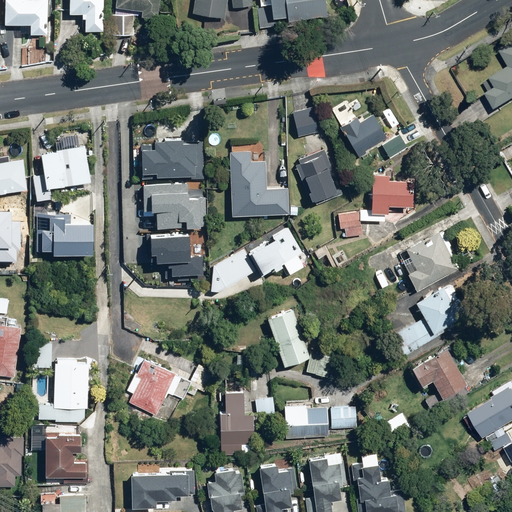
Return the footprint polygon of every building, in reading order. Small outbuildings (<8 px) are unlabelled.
[(41,36),(43,1),(23,0),(0,0),(0,25),(27,27),(26,36),(41,36)] [(100,32),(100,0),(62,0),(62,16),(78,16),(77,20),(81,21),(80,32),(100,32)] [(155,0),(110,0),(110,11),(138,12),(137,20),(155,20),(155,0)] [(190,0),(189,17),(225,19),(226,0),(190,0)] [(322,16),(319,0),(264,0),(267,23),(322,16)] [(491,109),(511,95),(511,42),(498,51),(506,65),(486,77),(492,86),(481,93),(491,109)] [(386,107),(380,112),(390,127),(396,123),(386,107)] [(312,109),(290,109),(290,136),(312,135),(312,109)] [(384,136),(367,112),(354,120),(351,117),(340,124),(346,132),(340,136),(353,156),(384,136)] [(141,138),(140,173),(204,175),(205,140),(194,139),(195,131),(156,130),(156,138),(141,138)] [(405,147),(397,134),(379,145),(387,158),(405,147)] [(88,141),(46,147),(50,180),(93,174),(88,141)] [(340,192),(320,148),(288,162),(306,202),(330,191),(332,195),(340,192)] [(248,152),(224,152),(225,216),(284,215),(284,189),(263,189),(263,163),(248,163),(248,152)] [(0,190),(28,186),(24,156),(0,158),(0,190)] [(382,205),(405,205),(406,175),(365,175),(365,208),(356,208),(356,213),(337,213),(337,236),(357,236),(357,220),(382,220),(382,205)] [(186,183),(143,181),(142,225),(200,227),(201,200),(186,200),(186,183)] [(10,194),(10,202),(26,201),(25,192),(10,194)] [(52,204),(51,212),(69,212),(70,204),(52,204)] [(402,294),(410,289),(411,291),(459,264),(447,242),(463,234),(453,215),(398,245),(410,268),(401,273),(403,276),(394,280),(402,294)] [(35,255),(90,258),(92,221),(37,218),(35,255)] [(301,251),(285,226),(246,252),(242,246),(201,274),(214,293),(249,270),(254,277),(276,263),(285,277),(301,266),(294,256),(301,251)] [(183,237),(141,236),(141,262),(160,262),(160,281),(182,282),(183,237)] [(397,355),(457,323),(438,288),(410,302),(420,320),(387,337),(397,355)] [(0,308),(0,370),(19,372),(24,318),(12,317),(12,310),(0,308)] [(289,309),(261,319),(277,367),(305,358),(289,309)] [(130,319),(126,325),(138,333),(143,326),(130,319)] [(463,384),(443,348),(406,369),(415,386),(425,380),(436,399),(463,384)] [(35,418),(55,419),(89,421),(90,395),(94,395),(95,384),(91,384),(92,353),(58,351),(56,401),(36,400),(35,418)] [(330,354),(308,352),(306,375),(327,377),(330,354)] [(232,353),(231,364),(246,365),(246,354),(232,353)] [(177,372),(139,356),(124,390),(129,392),(125,401),(152,413),(161,392),(167,394),(177,372)] [(212,371),(196,364),(187,382),(202,390),(212,371)] [(186,382),(178,378),(172,394),(180,397),(186,382)] [(511,419),(511,381),(464,413),(482,440),(511,419)] [(239,392),(219,392),(219,412),(215,412),(215,453),(251,454),(251,444),(247,444),(247,424),(249,424),(249,414),(239,414),(239,392)] [(326,406),(280,404),(279,436),(324,438),(326,406)] [(328,405),(327,426),(354,427),(355,406),(328,405)] [(49,426),(48,432),(33,431),(33,445),(48,446),(47,469),(89,471),(90,457),(77,456),(78,445),(85,445),(86,427),(49,426)] [(23,472),(24,433),(2,432),(1,441),(0,441),(0,483),(17,484),(18,472),(23,472)] [(511,464),(511,435),(508,438),(499,444),(511,464)] [(357,454),(359,463),(350,464),(354,502),(358,501),(359,511),(403,511),(401,486),(384,488),(383,477),(379,478),(378,466),(376,452),(357,454)] [(340,454),(302,460),(308,496),(302,497),(304,511),(327,511),(326,501),(336,499),(334,485),(345,484),(340,454)] [(270,463),(253,466),(257,490),(254,490),(256,503),(252,504),(253,511),(276,511),(276,509),(287,507),(285,492),(296,491),(292,467),(271,470),(270,463)] [(138,474),(125,474),(124,506),(153,506),(153,499),(171,499),(171,495),(192,495),(193,469),(159,469),(159,465),(138,464),(138,474)] [(204,483),(205,511),(227,511),(228,511),(235,511),(234,495),(241,495),(240,467),(207,469),(207,483),(204,483)] [(44,511),(91,511),(93,489),(46,486),(44,511)]
